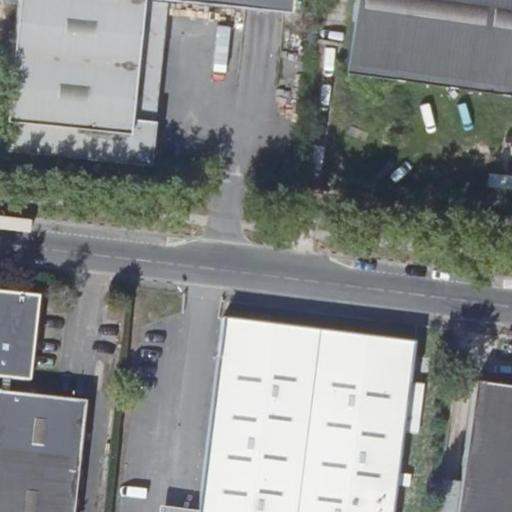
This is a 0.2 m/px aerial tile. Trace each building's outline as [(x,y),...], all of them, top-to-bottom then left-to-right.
[(199,0),(292,10),(293,0),(19,0),(4,147),(151,164),(154,140),(156,119),(131,117),(144,0),(199,0)] [(511,0),(357,0),(348,73),(511,95),(511,0)] [(0,376),(30,379),(39,297),(0,293),(0,376)] [(201,511),(394,511),(413,372),(417,344),(228,319),(201,511)] [(511,511),(511,390),(474,386),(457,511),(511,511)] [(0,511),(73,511),(86,403),(0,392),(0,511)] [(442,479),(439,511),(456,511),(459,480),(442,479)]
